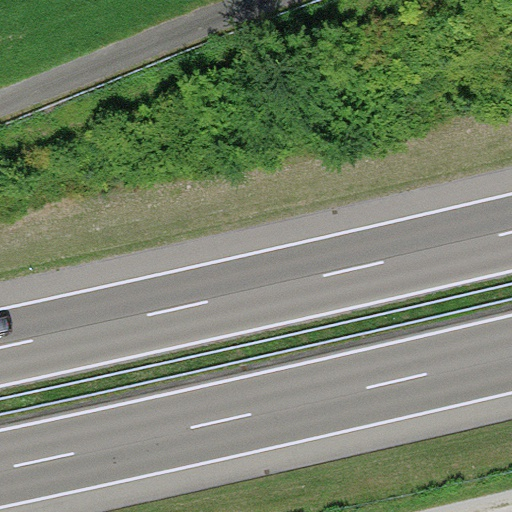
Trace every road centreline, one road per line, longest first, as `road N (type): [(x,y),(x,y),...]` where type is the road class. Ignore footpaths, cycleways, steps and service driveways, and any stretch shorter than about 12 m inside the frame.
road 1 (motorway): [(511,233),(0,349)]
road 2 (motorway): [(0,470),(511,355)]
road 3 (track): [(266,0),(0,104)]
